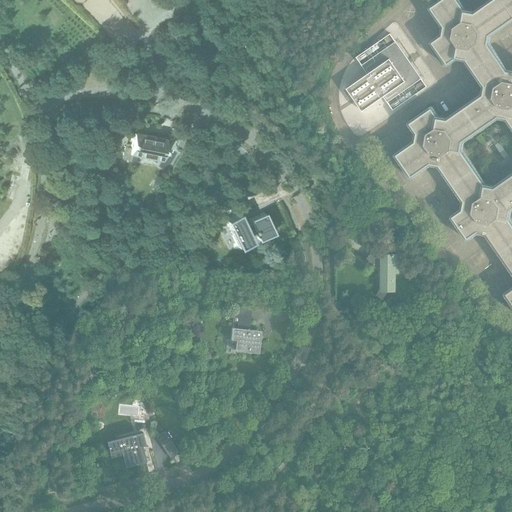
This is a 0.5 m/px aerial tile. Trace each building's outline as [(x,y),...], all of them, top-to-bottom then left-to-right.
[(391,35),(385,39),(389,44),(395,40),(391,35)] [(396,42),(362,65),(368,74),(348,89),(363,110),(383,96),(387,102),(421,79),(396,42)] [(423,81),(417,85),(420,90),(426,86),(423,81)] [(187,145),(191,137),(173,128),(169,136),(180,142),(178,146),(185,149),(187,145)] [(161,159),(163,148),(167,149),(169,140),(164,139),(164,138),(133,132),(132,132),(129,147),(124,146),(122,158),(134,161),(136,154),(161,159)] [(272,233),(263,213),(249,220),(250,222),(248,222),(247,220),(243,222),(244,225),(242,225),(237,213),(225,219),(237,246),(250,240),(247,235),(254,232),(254,233),(255,233),(258,239),(272,233)] [(395,291),(395,273),(398,273),(399,256),(402,256),(402,246),(393,247),(393,254),(382,254),(374,249),(367,259),(376,266),(382,270),(382,291),(380,290),(377,296),(382,299),(382,300),(383,300),(389,291),(395,291)] [(249,330),(251,318),(247,318),(248,308),(252,309),(252,308),(235,306),(233,322),(238,322),(238,328),(232,328),(231,339),(236,340),(235,351),(259,354),(261,337),(261,331),(249,330)] [(162,446),(171,440),(165,431),(156,437),(162,446)] [(110,455),(114,470),(146,462),(142,446),(146,445),(142,432),(107,441),(110,455)] [(59,490),(56,479),(47,481),(50,492),(59,490)]
